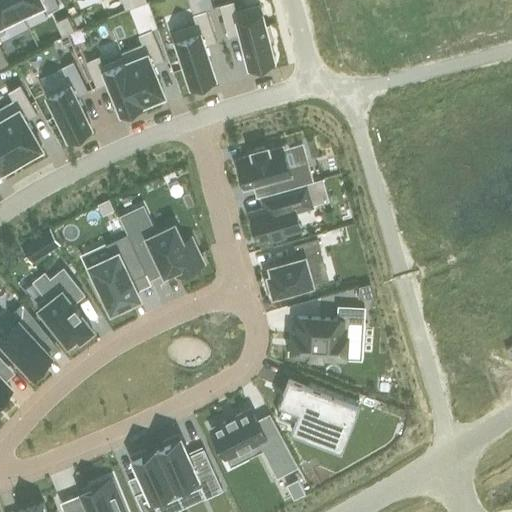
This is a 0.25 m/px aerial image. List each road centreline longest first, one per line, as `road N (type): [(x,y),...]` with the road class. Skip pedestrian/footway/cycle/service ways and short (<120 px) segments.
road 1 (residential): [(347,88),(445,451)]
road 2 (residential): [(0,471),(116,431),(240,370),(253,328),(240,290)]
road 3 (residential): [(0,458),(40,409),(95,364),(155,325),(240,290)]
road 4 (residential): [(0,211),(128,143),(198,120)]
road 5 (residential): [(240,290),(198,120)]
road 6 (unclassified): [(347,88),(511,49)]
